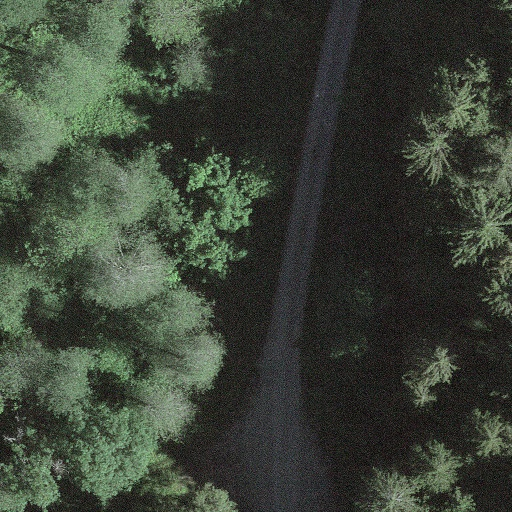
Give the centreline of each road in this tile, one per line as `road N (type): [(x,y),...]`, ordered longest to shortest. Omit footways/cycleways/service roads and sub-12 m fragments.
road 1 (track): [(351,0),(298,272),(292,511)]
road 2 (track): [(41,511),(125,492),(293,476)]
